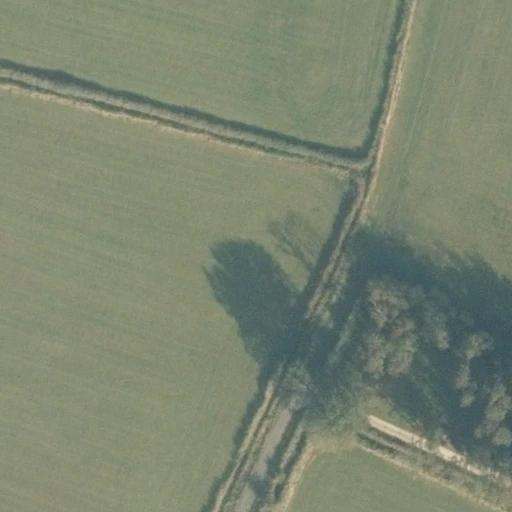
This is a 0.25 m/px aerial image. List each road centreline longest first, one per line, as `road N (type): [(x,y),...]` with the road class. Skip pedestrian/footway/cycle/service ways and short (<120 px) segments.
road 1 (track): [(245,511),(349,287)]
road 2 (track): [(301,390),(511,483)]
